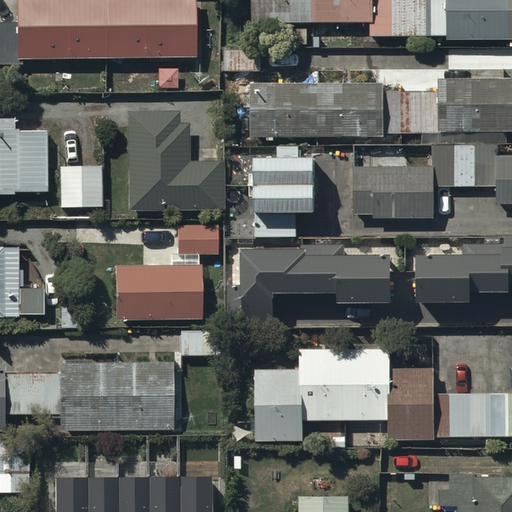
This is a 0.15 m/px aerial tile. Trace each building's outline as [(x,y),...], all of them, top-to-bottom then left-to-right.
[(0,68),(22,69),(22,64),(195,64),(194,0),(16,0),(16,28),(0,28),(0,68)] [(511,0),(249,0),(250,29),(372,29),(372,38),(442,38),(442,47),(511,46),(511,0)] [(385,88),(250,88),(251,143),(383,140),(383,136),(511,133),(511,84),(438,85),(439,96),(385,97),(385,88)] [(179,116),(127,116),(127,214),(223,214),(223,164),(187,164),(187,128),(179,128),(179,116)] [(17,122),(0,122),(0,201),(14,202),(14,198),(47,198),(47,133),(17,133),(17,122)] [(434,171),(354,171),(354,218),(373,218),(373,222),(432,222),(432,191),(494,191),(494,209),(511,208),(511,160),(498,161),(498,147),(434,147),(434,171)] [(255,160),(255,241),(296,241),(296,222),(314,222),(314,160),(298,160),(298,149),(278,149),(278,160),(255,160)] [(100,171),(59,171),(59,211),(99,212),(100,171)] [(217,229),(177,229),(176,258),(217,258),(217,229)] [(425,263),(416,264),(416,313),(472,313),(472,301),(509,301),(509,293),(511,293),(511,239),(504,239),(504,247),(462,247),(462,263),(433,263),(433,266),(425,266),(425,263)] [(242,289),(225,289),(225,308),(225,329),(273,329),(273,302),(338,302),(338,312),(391,312),(391,264),(346,264),(346,259),(344,259),(344,248),(302,248),(302,257),(242,256),(242,289)] [(17,252),(0,251),(0,323),(17,323),(17,320),(43,320),(43,291),(17,291),(17,252)] [(198,268),(113,269),(113,323),(198,323),(198,268)] [(180,335),(180,359),(221,359),(221,335),(180,335)] [(390,353),(298,354),(298,374),(256,374),(256,445),(303,445),(303,424),(387,424),(387,446),(435,446),(435,442),(511,441),(511,396),(434,397),(434,373),(390,373),(390,353)] [(0,436),(4,437),(4,418),(59,418),(59,435),(173,435),(173,366),(59,366),(59,377),(5,377),(5,368),(0,367),(0,436)] [(26,445),(0,445),(0,495),(29,495),(26,445)] [(213,511),(213,478),(55,479),(55,511),(213,511)] [(476,478),(450,478),(450,492),(440,492),(440,510),(458,511),(457,511),(511,511),(511,483),(476,482),(476,478)] [(299,511),(349,511),(350,500),(299,500),(299,511)]
